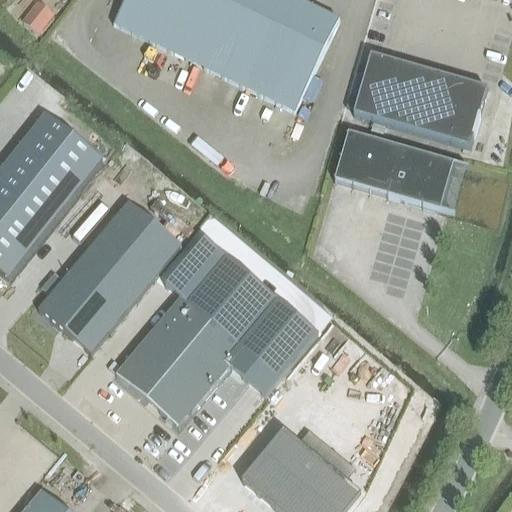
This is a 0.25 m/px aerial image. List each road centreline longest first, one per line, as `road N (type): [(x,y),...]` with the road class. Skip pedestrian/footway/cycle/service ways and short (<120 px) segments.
road 1 (unclassified): [(180,511),(0,362)]
road 2 (secondary): [(443,511),(511,361)]
